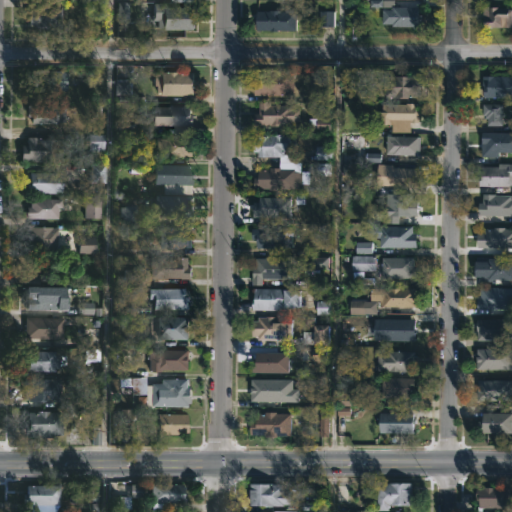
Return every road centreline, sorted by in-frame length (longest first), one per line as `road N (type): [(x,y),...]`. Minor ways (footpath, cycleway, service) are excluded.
road 1 (residential): [(456,0),(446,511)]
road 2 (residential): [(226,0),(221,511)]
road 3 (residential): [(511,50),(0,52)]
road 4 (tertiary): [(511,462),(0,462)]
